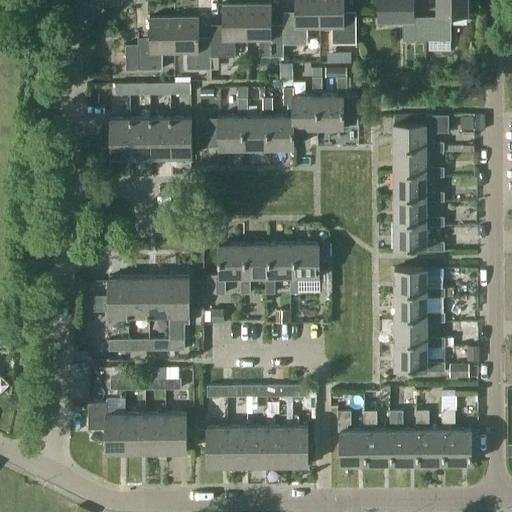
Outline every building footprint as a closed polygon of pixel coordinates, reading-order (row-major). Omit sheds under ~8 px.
[(308,25),(321,25),(320,0),(295,0),(296,17),(284,17),(284,30),(285,43),(308,43),(308,25)] [(344,0),(320,0),(321,25),(333,25),(333,43),(358,43),(358,17),(345,17),(344,0)] [(430,39),(429,15),(415,15),(415,0),(380,0),(381,17),(403,17),(403,39),(430,39)] [(440,0),(441,15),(429,15),(430,39),(430,50),(451,50),(451,11),(469,11),(468,0),(440,0)] [(236,38),(249,38),(249,1),(224,1),(224,30),(212,30),(212,42),(212,55),(236,55),(236,38)] [(273,1),(249,1),(249,38),(260,38),(260,55),(285,55),(285,43),(284,30),(273,30),(273,1)] [(200,13),(176,14),(176,49),(188,49),(188,67),(213,67),(212,55),(212,42),(200,42),(200,13)] [(163,49),(176,49),(176,14),(151,14),(152,43),(127,43),(127,68),(163,68),(163,49)] [(351,61),(351,50),(339,50),(339,61),(351,61)] [(295,125),(319,125),(319,93),(323,93),(323,75),(323,66),(314,66),(314,76),(314,93),(294,93),(294,125),(295,125)] [(347,75),(347,66),(325,66),(325,75),(347,75)] [(319,93),(319,125),(344,125),(344,123),(359,123),(358,93),(348,93),(348,75),(339,75),(339,93),(323,93),(319,93)] [(172,81),(152,82),(152,94),(172,93),(172,81)] [(191,81),(172,81),(172,93),(191,93),(191,81)] [(131,94),(131,82),(114,82),(114,94),(131,94)] [(131,94),(152,94),(152,82),(131,82),(131,94)] [(289,113),(274,113),(269,113),(270,146),(295,146),(295,125),(294,125),(294,93),(294,85),(284,85),(285,103),(289,103),(289,113)] [(213,98),(213,89),(199,89),(199,98),(213,98)] [(264,114),(249,114),(245,114),(245,146),(270,146),(269,113),(274,113),(273,95),(264,95),(264,114)] [(245,114),(249,114),(249,96),(239,96),(239,114),(220,114),(220,146),(245,146),(245,114)] [(425,120),(424,113),(424,112),(395,113),(395,121),(425,120)] [(485,128),(485,114),(484,113),(474,113),(474,120),(474,125),(474,129),(477,129),(485,129),(485,128)] [(474,125),(474,120),(473,120),(473,115),(461,115),(461,127),(473,127),(473,125),(474,125)] [(132,155),(153,155),(152,116),(132,117),(132,155)] [(172,116),(152,116),(153,155),(173,155),(172,116)] [(172,116),(173,155),(193,154),(193,116),(172,116)] [(112,155),(132,155),(132,117),(111,117),(112,155)] [(445,137),(450,137),(450,120),(395,121),(395,145),(427,145),(427,149),(445,149),(445,143),(445,137)] [(395,145),(395,170),(427,170),(427,174),(445,174),(445,165),(428,165),(427,149),(427,145),(395,145)] [(427,170),(395,170),(395,195),(427,195),(427,199),(445,199),(445,190),(427,190),(427,174),(427,170)] [(395,195),(395,220),(427,220),(427,224),(445,224),(445,215),(427,215),(427,199),(427,195),(395,195)] [(427,239),(427,224),(427,220),(395,220),(395,245),(426,245),(426,249),(445,249),(445,239),(427,239)] [(245,274),(245,241),(220,241),(220,273),(216,273),(216,292),(225,292),(225,274),(241,274),(245,274)] [(269,241),(245,241),(245,274),(241,274),(241,291),(251,291),(250,274),(266,274),(266,292),(266,274),(270,274),(269,241)] [(290,291),(291,291),(290,273),(294,273),(294,241),(269,241),(270,274),(266,274),(266,292),(275,292),(275,274),(290,274),(290,291)] [(319,241),(294,241),(294,273),(290,273),(291,291),(300,291),(300,273),(319,273),(320,290),(332,290),(332,254),(319,254),(319,241)] [(394,265),(395,291),(427,291),(427,295),(445,294),(445,286),(427,286),(427,265),(394,265)] [(109,314),(129,314),(129,275),(109,275),(109,314)] [(149,275),(129,275),(129,314),(149,314),(149,275)] [(149,314),(169,314),(169,275),(149,275),(149,314)] [(190,275),(169,275),(169,314),(190,313),(190,275)] [(427,291),(395,291),(395,316),(427,316),(427,320),(445,320),(445,310),(427,310),(427,295),(427,291)] [(224,308),(210,307),(210,321),(224,321),(224,308)] [(289,320),(288,309),(275,309),(276,321),(289,320)] [(427,335),(427,320),(427,316),(395,316),(395,340),(427,340),(427,344),(445,344),(445,335),(427,335)] [(11,337),(4,331),(0,334),(0,344),(2,346),(11,337)] [(150,350),(169,350),(169,337),(149,338),(150,350)] [(184,337),(169,337),(169,350),(184,350),(184,337)] [(129,358),(129,357),(129,338),(109,338),(109,350),(118,350),(118,358),(129,358)] [(147,350),(150,350),(149,338),(129,338),(129,357),(147,357),(147,350)] [(427,340),(395,340),(395,365),(426,365),(426,369),(445,369),(445,359),(427,359),(427,344),(427,340)] [(478,363),(450,362),(450,376),(478,376),(478,363)] [(149,377),(145,377),(145,388),(165,388),(165,374),(166,374),(166,365),(149,365),(149,377)] [(111,367),(111,377),(111,388),(125,388),(125,377),(125,367),(111,367)] [(166,377),(166,374),(165,374),(165,388),(181,388),(180,377),(166,377)] [(125,388),(145,388),(145,377),(125,377),(125,388)] [(247,395),(247,383),(227,384),(227,395),(247,395)] [(247,395),(267,395),(267,383),(247,383),(247,395)] [(287,383),(267,383),(267,395),(287,395),(287,383)] [(307,383),(287,383),(287,395),(307,395),(307,383)] [(207,395),(227,395),(227,384),(207,384),(207,395)] [(126,450),(126,411),(107,411),(107,401),(88,401),(88,427),(105,427),(106,450),(126,450)] [(363,408),(363,426),(367,426),(367,461),(393,461),(393,426),(389,426),(373,426),(373,420),(376,420),(376,408),(363,408)] [(389,408),(389,426),(393,426),(393,461),(419,461),(419,426),(416,426),(398,426),(398,420),(402,420),(402,408),(389,408)] [(419,461),(445,460),(444,426),(441,426),(425,426),(425,420),(428,420),(428,408),(416,408),(416,426),(419,426),(419,461)] [(444,426),(445,460),(472,460),(472,426),(452,426),(451,420),(454,420),(454,408),(441,408),(441,426),(444,426)] [(367,426),(363,426),(347,427),(347,420),(351,420),(351,409),(338,409),(338,429),(340,429),(341,462),(367,461),(367,426)] [(146,411),(126,411),(126,450),(146,450),(146,411)] [(146,411),(146,450),(166,450),(166,411),(146,411)] [(186,411),(166,411),(166,450),(186,449),(186,411)] [(287,424),(288,462),(308,462),(308,423),(287,424)] [(227,463),(227,424),(207,424),(207,463),(227,463)] [(227,463),(247,463),(247,424),(227,424),(227,463)] [(267,424),(247,424),(247,463),(268,462),(267,424)] [(287,424),(267,424),(268,462),(288,462),(287,424)]
